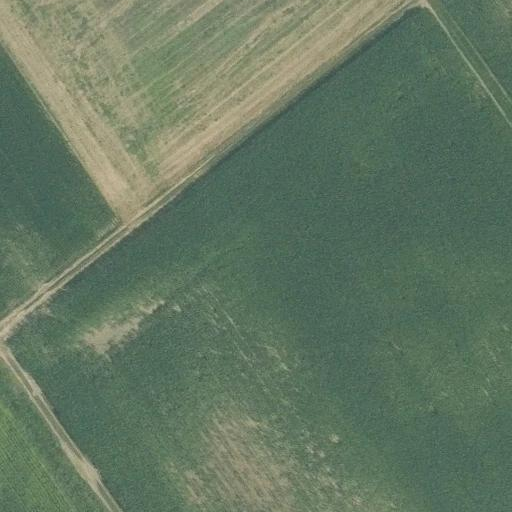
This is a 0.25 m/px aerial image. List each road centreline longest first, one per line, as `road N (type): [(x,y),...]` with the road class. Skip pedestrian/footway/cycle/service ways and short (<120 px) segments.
road 1 (track): [(0,330),(441,4)]
road 2 (track): [(0,345),(117,511)]
road 3 (track): [(511,105),(441,4)]
